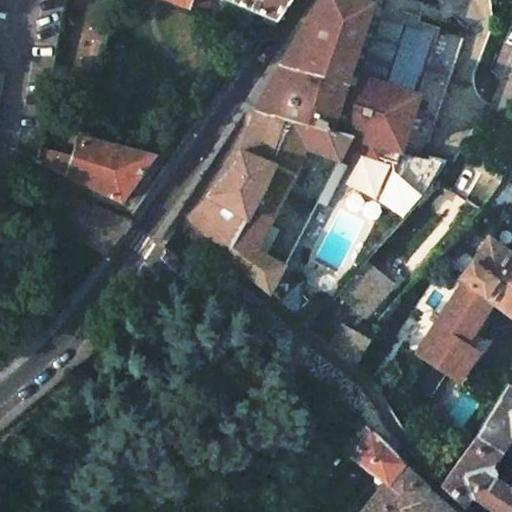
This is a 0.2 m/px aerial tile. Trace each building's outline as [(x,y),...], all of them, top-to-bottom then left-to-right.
[(233,0),(262,12),(273,22),(278,17),(289,0),(233,0)] [(318,0),(256,109),(255,110),(351,135),(338,159),(341,160),(350,142),(404,157),(407,148),(401,147),(418,95),(413,94),(386,84),(381,83),(379,86),(357,79),(380,6),(376,5),(361,0),(318,0)] [(405,24),(386,84),(413,94),(433,27),(410,19),(408,26),(405,24)] [(257,282),(270,294),(286,265),(248,249),(292,173),(303,146),(338,159),(351,135),(255,110),(234,165),(188,213),(217,245),(257,282)] [(84,137),(81,136),(75,161),(40,151),(38,161),(71,178),(121,201),(154,155),(84,137)] [(77,238),(106,252),(128,221),(92,204),(77,238)] [(511,207),(491,242),(511,256),(511,207)] [(490,241),(461,276),(463,277),(487,295),(495,300),(511,312),(511,256),(491,242),(490,241)] [(467,253),(457,245),(440,259),(451,268),(467,253)] [(355,273),(339,293),(365,315),(391,284),(364,262),(355,273)] [(487,295),(463,277),(398,376),(432,398),(449,373),(460,380),(477,353),(465,345),(495,300),(487,295)] [(296,286),(283,300),(290,305),(296,311),(298,310),(298,299),(299,286),(296,286)] [(342,324),(330,348),(352,366),(368,337),(342,324)] [(511,386),(508,384),(477,435),(500,450),(511,431),(511,386)] [(452,511),(429,491),(376,436),(370,430),(350,458),(364,467),(386,481),(379,490),(361,511),(452,511)] [(471,494),(497,511),(496,511),(511,511),(511,489),(494,477),(495,474),(495,472),(493,469),(492,468),(488,469),(500,450),(477,435),(441,482),(465,504),(471,494)] [(357,476),(379,490),(386,481),(364,467),(357,476)]
